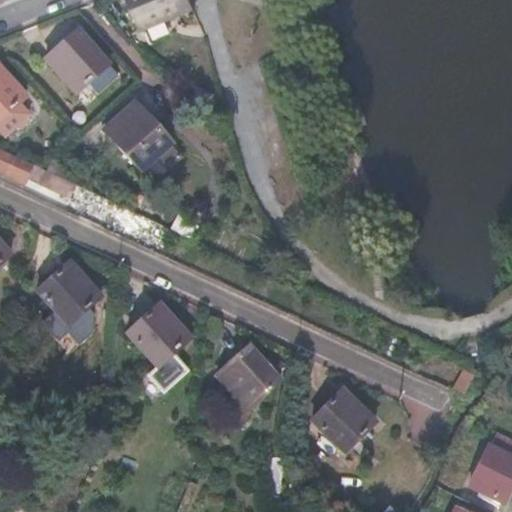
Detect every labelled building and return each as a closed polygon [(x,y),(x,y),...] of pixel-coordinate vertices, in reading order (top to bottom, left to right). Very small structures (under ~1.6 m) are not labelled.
[(189,0),(128,0),(141,36),(196,17),(189,0)] [(108,68),(77,33),(43,62),(74,96),(108,68)] [(0,73),(0,139),(23,120),(13,108),(22,100),(0,73)] [(126,108),(98,135),(137,177),(166,148),(126,108)] [(0,151),(0,173),(24,185),(28,177),(68,197),(73,186),(42,171),(0,151)] [(67,265),(35,294),(66,329),(98,299),(67,265)] [(158,307),(126,336),(156,369),(146,378),(162,395),(187,373),(171,356),(189,341),(158,307)] [(252,351),(221,380),(236,397),(227,405),(241,421),(283,384),(252,351)] [(374,421),(341,391),(310,424),(343,455),(374,421)] [(504,505),(511,488),(511,439),(496,432),(489,447),(488,446),(468,487),(504,505)]
